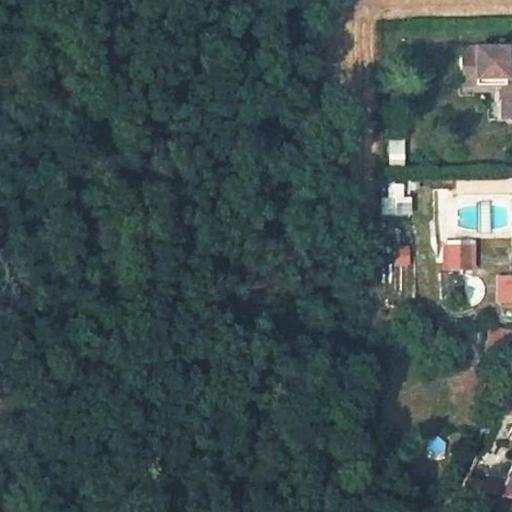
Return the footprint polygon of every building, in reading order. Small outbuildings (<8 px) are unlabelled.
[(501,48),(457,48),(458,84),(488,84),(502,84),(502,117),(511,116),(511,60),(501,60),(501,48)] [(405,137),(390,136),(390,172),(405,173),(405,137)] [(468,251),(449,251),(449,271),(468,271),(468,251)] [(511,439),(509,445),(511,445),(511,473),(503,497),(511,498),(511,439)] [(486,481),(466,477),(461,489),(464,490),(483,493),(486,481)]
